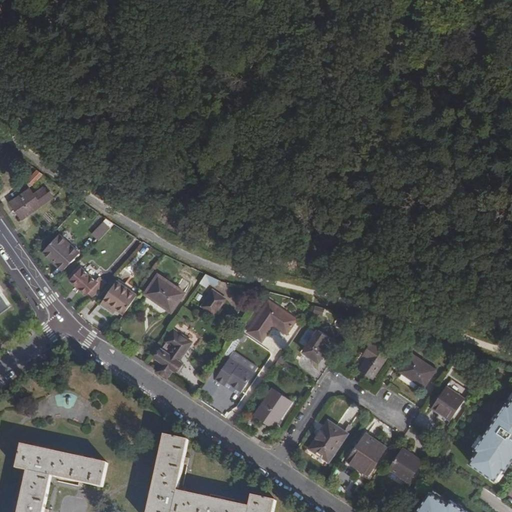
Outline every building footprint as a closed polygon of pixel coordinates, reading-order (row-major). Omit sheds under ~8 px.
[(41,174),(35,170),(25,181),(30,186),(41,174)] [(28,189),(10,203),(21,219),(40,204),(28,189)] [(93,234),(101,241),(115,224),(108,218),(93,234)] [(58,235),(42,252),(56,265),(58,263),(65,268),(78,254),(58,235)] [(58,263),(56,265),(62,271),(65,268),(58,263)] [(92,298),(103,287),(106,283),(99,277),(96,281),(81,269),(70,281),(85,295),(86,293),(92,298)] [(203,274),(197,283),(201,286),(208,276),(203,274)] [(156,277),(144,294),(168,311),(181,293),(156,277)] [(123,314),(135,296),(115,282),(100,304),(107,309),(110,305),(116,310),(123,314)] [(0,314),(12,306),(0,289),(0,314)] [(223,299),(211,291),(201,307),(212,315),(223,299)] [(266,303),(249,329),(263,339),(275,322),(288,331),(298,317),(278,304),(275,309),(266,303)] [(242,327),(238,333),(245,338),(249,332),(242,327)] [(319,329),(304,352),(320,363),(329,348),(324,345),(330,337),(319,329)] [(163,362),(181,335),(173,330),(155,357),(163,362)] [(191,342),(181,335),(163,362),(157,371),(166,378),(172,369),(177,372),(183,364),(178,360),(191,342)] [(363,355),(373,341),(371,339),(353,366),(360,371),(369,359),(363,355)] [(391,353),(373,341),(363,355),(369,359),(360,371),(373,380),(391,353)] [(241,388),(255,368),(240,357),(239,359),(230,353),(215,374),(225,381),(228,378),(241,388)] [(413,355),(401,371),(426,389),(437,371),(413,355)] [(448,387),(433,408),(452,421),(466,400),(448,387)] [(271,388),(254,415),(272,428),(283,411),(286,413),(293,403),(271,388)] [(511,398),(508,404),(506,403),(474,450),(477,451),(469,463),(494,480),(502,469),(505,470),(511,459),(511,398)] [(327,421),(317,436),(321,439),(313,451),(329,462),(348,435),(327,421)] [(347,462),(345,466),(359,476),(362,471),(369,476),(387,448),(365,434),(347,462)] [(174,511),(179,493),(190,443),(167,438),(150,511),(174,511)] [(32,474),(55,479),(105,491),(110,467),(26,448),(20,471),(32,474)] [(402,451),(390,469),(408,481),(422,461),(414,456),(413,458),(402,451)] [(52,489),(55,479),(32,474),(30,484),(52,489)] [(30,484),(22,511),(47,511),(52,489),(30,484)] [(183,511),(188,495),(179,493),(174,511),(183,511)] [(452,506),(434,494),(421,511),(469,511),(454,502),(452,506)] [(188,495),(183,511),(243,511),(244,508),(188,495)] [(252,509),(251,511),(276,511),(278,504),(254,498),(252,509)]
